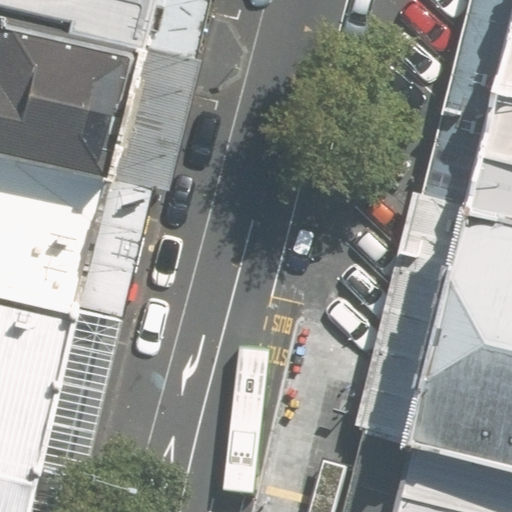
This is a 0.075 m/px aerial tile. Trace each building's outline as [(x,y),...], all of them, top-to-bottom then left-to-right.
[(0,0),(0,6),(150,43),(160,0),(0,0)] [(0,143),(118,171),(150,43),(0,6),(0,143)] [(511,98),(501,145),(511,147),(511,98)] [(118,171),(0,143),(0,279),(86,299),(118,171)] [(511,147),(501,145),(486,204),(511,209),(511,147)] [(511,209),(486,204),(427,438),(511,459),(511,209)] [(0,279),(0,511),(33,511),(86,299),(0,279)] [(408,511),(511,511),(511,459),(427,438),(408,511)]
